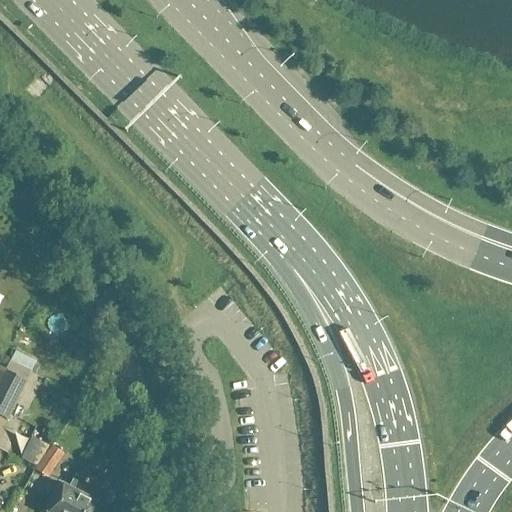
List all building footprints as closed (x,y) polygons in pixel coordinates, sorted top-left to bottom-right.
[(9,360),(4,370),(25,380),(30,371),(9,360)] [(4,370),(0,378),(0,414),(7,418),(25,380),(4,370)] [(33,437),(22,459),(37,467),(48,445),(33,437)] [(47,477),(64,454),(53,447),(36,470),(47,477)] [(70,511),(94,467),(83,462),(76,476),(74,475),(68,488),(59,483),(44,511),(70,511)] [(130,498),(144,471),(130,464),(116,491),(130,498)] [(70,511),(97,511),(101,505),(91,500),(98,487),(96,486),(103,472),(94,467),(70,511)]
